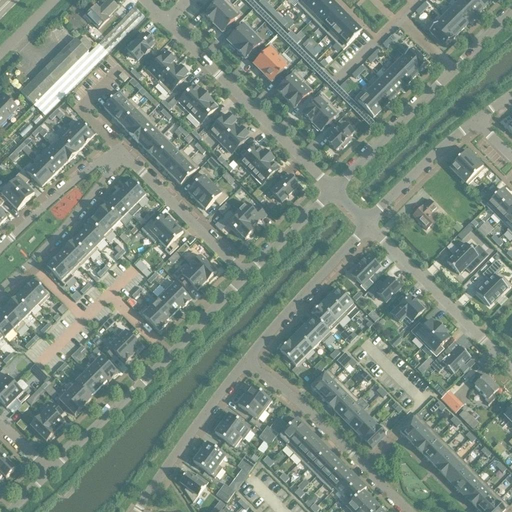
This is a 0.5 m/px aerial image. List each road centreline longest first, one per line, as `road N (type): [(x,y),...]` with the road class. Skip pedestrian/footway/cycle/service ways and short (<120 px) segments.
road 1 (residential): [(248,277),(49,472)]
road 2 (residential): [(334,192),(166,22)]
road 3 (residential): [(408,511),(296,399),(245,362)]
road 4 (residential): [(511,370),(367,225)]
road 5 (residential): [(0,294),(81,211),(124,152)]
road 6 (residential): [(245,362),(137,511)]
road 7 (residential): [(367,225),(245,362)]
road 8 (residential): [(124,152),(248,277)]
road 9 (residential): [(453,71),(334,192)]
road 10 (residential): [(124,152),(65,187),(0,248)]
road 11 (residential): [(365,223),(475,121)]
road 12 (residential): [(334,192),(248,277)]
